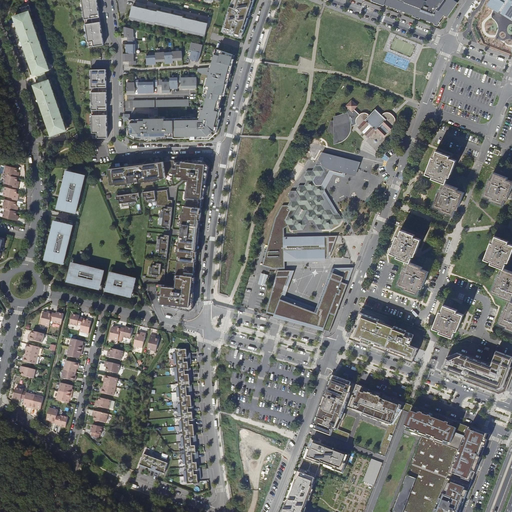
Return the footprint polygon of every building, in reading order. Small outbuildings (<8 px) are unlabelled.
[(104,44),(97,0),(82,0),(89,46),(104,44)] [(233,0),(224,27),(226,27),(225,32),(225,33),(240,38),(242,33),(244,33),(249,18),(244,16),(245,13),(251,15),(252,13),(251,13),(255,0),(233,0)] [(439,25),(444,15),(447,18),(458,2),(455,0),(429,0),(428,1),(424,0),(373,0),(439,25)] [(511,0),(490,0),(487,6),(511,22),(511,0)] [(477,4),(465,21),(471,26),(472,24),(479,28),(489,12),(477,4)] [(52,135),(66,130),(51,88),(53,88),(49,80),(48,80),(45,71),(49,69),(46,61),(28,11),(31,10),(29,5),(21,8),(23,13),(14,16),(35,75),(36,74),(37,77),(39,80),(40,83),(34,85),(52,135)] [(181,28),(206,34),(208,27),(209,23),(208,23),(133,6),(131,16),(156,22),(156,21),(181,27),(181,28)] [(131,16),(130,19),(155,25),(156,24),(180,30),(180,31),(205,37),(206,34),(181,28),(181,27),(156,21),(156,22),(131,16)] [(134,29),(125,27),(125,37),(128,37),(128,41),(129,41),(129,44),(127,44),(126,54),(123,54),(123,61),(129,61),(129,65),(136,65),(136,61),(134,61),(134,54),(135,54),(136,44),(135,44),(135,41),(135,37),(134,37),(134,29)] [(203,45),(193,42),(191,50),(192,50),(190,59),(199,61),(203,45)] [(130,118),(129,113),(124,113),(124,119),(129,119),(129,127),(129,132),(135,136),(138,137),(143,137),(157,137),(167,137),(167,136),(174,136),(174,137),(191,137),(204,137),(204,139),(210,139),(211,138),(209,137),(214,132),(215,134),(216,132),(218,127),(216,126),(222,108),(220,107),(218,107),(221,94),(223,95),(225,96),(234,64),(235,59),(233,59),(234,55),(219,50),(217,56),(215,56),(212,68),(198,68),(197,72),(210,76),(199,113),(201,113),(200,118),(198,117),(179,117),(179,121),(174,121),(174,119),(169,119),(168,117),(137,118),(137,119),(130,120),(130,118)] [(156,55),(147,56),(147,65),(156,64),(156,62),(165,61),(166,63),(173,63),(173,60),(183,60),(182,51),(173,52),(165,53),(165,52),(156,53),(156,55)] [(107,70),(92,70),(93,138),(108,138),(107,70)] [(163,79),(160,79),(160,86),(163,86),(164,92),(171,92),(171,88),(179,88),(179,82),(183,81),(183,88),(198,87),(198,77),(183,77),(182,75),(179,75),(179,77),(171,77),(171,81),(163,81),(163,79)] [(135,82),(127,82),(127,93),(135,93),(135,87),(139,87),(139,93),(155,93),(154,86),(158,86),(158,79),(154,79),(154,82),(139,82),(139,80),(135,80),(135,82)] [(356,124),(356,125),(358,126),(359,126),(357,128),(368,139),(370,137),(370,141),(373,141),(373,142),(374,144),(374,145),(375,145),(377,145),(378,144),(378,143),(378,141),(381,141),(381,137),(383,139),(394,128),(392,126),(393,125),(394,126),(394,125),(395,123),(395,121),(395,120),(394,118),(393,117),(392,116),(391,115),(389,114),(388,114),(386,114),(384,115),(383,116),(384,116),(383,117),(376,110),(368,117),(367,117),(368,116),(367,115),(365,115),(363,115),(361,115),(359,116),(353,111),(357,107),(352,102),(346,107),(348,109),(343,113),(341,111),(343,116),(334,118),(334,122),(331,123),(329,131),(334,134),(334,142),(336,142),(338,141),(339,140),(341,140),(343,138),(344,137),(345,136),(346,134),(347,133),(348,131),(348,130),(348,129),(348,128),(348,127),(348,125),(356,124)] [(339,140),(338,141),(336,142),(334,142),(334,134),(329,131),(331,123),(334,122),(334,118),(333,118),(333,121),(330,122),(327,132),(333,135),(333,145),(337,144),(339,144),(341,143),(343,142),(345,140),(346,139),(347,138),(349,136),(350,134),(350,132),(351,130),(351,129),(351,127),(356,125),(356,124),(348,125),(348,127),(348,128),(348,129),(348,130),(348,131),(347,133),(346,134),(345,136),(344,137),(343,138),(341,140),(339,140)] [(458,209),(459,206),(460,202),(461,200),(464,193),(459,191),(457,190),(458,188),(446,184),(448,177),(450,177),(451,174),(453,170),(456,160),(452,159),(450,158),(450,156),(437,151),(435,158),(433,157),(426,174),(433,177),(433,178),(445,183),(442,190),(440,190),(434,206),(441,209),(440,211),(453,215),(456,208),(458,209)] [(317,162),(315,166),(313,171),(307,171),(304,176),(307,181),(304,185),(299,186),(296,191),(291,191),(288,195),(291,200),(288,205),(282,205),(276,217),(262,266),(273,268),(278,268),(285,268),(285,261),(285,259),(325,258),(329,258),(329,235),(285,236),(284,228),(289,225),(291,230),(303,229),(308,220),(314,220),(319,229),(331,229),(334,224),(339,224),(342,219),(339,214),(336,214),(323,193),(325,190),(324,190),(322,185),(330,171),(343,174),(347,160),(322,153),(317,162)] [(207,179),(209,167),(203,161),(192,160),(192,163),(170,160),(170,161),(159,162),(158,161),(152,162),(152,163),(144,164),(144,163),(128,165),(128,166),(120,167),(120,166),(114,167),(114,168),(109,169),(111,185),(116,184),(116,186),(133,183),(133,182),(140,181),(140,182),(161,180),(161,178),(165,178),(165,176),(169,175),(169,173),(175,174),(175,177),(182,177),(182,180),(188,180),(187,190),(186,190),(185,199),(186,199),(185,207),(184,212),(183,212),(181,228),(182,228),(181,236),(180,236),(178,256),(179,256),(178,264),(177,264),(175,280),(176,280),(175,288),(165,286),(165,285),(158,284),(158,286),(156,286),(155,292),(160,304),(165,304),(165,305),(190,311),(193,309),(194,292),(192,292),(193,282),(195,282),(195,277),(193,277),(195,258),(197,258),(197,251),(196,251),(197,244),(198,244),(200,227),(199,227),(199,219),(201,220),(202,213),(200,213),(202,194),(204,194),(206,188),(203,187),(204,178),(207,179)] [(322,185),(324,190),(333,175),(344,178),(345,173),(356,176),(358,169),(360,163),(347,160),(343,174),(330,171),(322,185)] [(303,166),(297,163),(290,176),(296,179),(303,166)] [(6,174),(18,177),(19,173),(17,173),(17,171),(18,168),(6,165),(4,174),(6,174)] [(77,202),(81,184),(83,185),(85,176),(82,176),(82,174),(67,170),(65,180),(67,180),(62,199),(61,198),(58,208),(73,212),(74,210),(76,211),(78,203),(77,202)] [(511,181),(509,180),(507,180),(508,178),(495,173),(492,180),(490,179),(484,196),(491,199),(490,200),(503,205),(506,198),(508,199),(508,197),(509,195),(511,189),(511,188),(511,181)] [(9,184),(18,186),(19,183),(17,182),(17,181),(18,177),(6,174),(4,183),(9,184)] [(9,197),(18,199),(19,195),(16,195),(17,193),(18,190),(9,187),(6,187),(4,195),(9,197)] [(167,190),(155,192),(156,200),(156,202),(156,204),(169,206),(173,207),(173,201),(170,200),(167,190)] [(336,214),(339,214),(325,190),(323,193),(336,214)] [(155,192),(154,191),(143,192),(144,197),(146,196),(147,200),(149,199),(149,201),(156,200),(155,192)] [(139,193),(116,196),(117,200),(119,200),(120,203),(122,203),(122,204),(135,203),(135,201),(138,201),(137,198),(139,197),(139,193)] [(5,208),(17,211),(18,207),(16,207),(16,205),(17,202),(8,200),(5,199),(3,208),(5,208)] [(170,229),(173,207),(169,206),(168,208),(165,208),(164,210),(163,210),(161,223),(163,223),(162,226),(166,226),(165,228),(170,229)] [(3,217),(17,221),(19,215),(16,215),(17,213),(17,211),(5,208),(3,217)] [(64,253),(69,235),(70,235),(73,226),(70,226),(70,224),(55,220),(53,231),(54,231),(50,249),(48,249),(46,259),(61,263),(61,261),(64,261),(66,253),(64,253)] [(429,271),(424,270),(422,269),(422,267),(411,262),(413,255),(415,256),(416,253),(418,249),(418,247),(421,239),(417,238),(414,237),(415,235),(402,230),(399,237),(397,236),(391,252),(398,255),(397,257),(410,262),(407,269),(405,269),(399,285),(405,288),(405,289),(418,294),(420,287),(422,288),(424,285),(425,281),(426,279),(429,271)] [(507,326),(506,328),(511,330),(511,300),(511,301),(511,300),(511,271),(504,268),(507,261),(509,262),(510,258),(511,255),(511,254),(511,244),(508,243),(509,241),(502,239),(504,233),(498,230),(493,243),(491,242),(485,259),(492,262),(491,264),(503,268),(500,275),(499,275),(492,291),(499,294),(499,296),(511,300),(508,308),(506,307),(500,324),(507,326)] [(167,257),(169,235),(165,234),(164,236),(161,236),(161,239),(159,238),(158,252),(159,252),(159,254),(162,255),(162,257),(167,257)] [(329,258),(330,258),(338,235),(329,235),(329,258)] [(104,272),(96,270),(97,269),(90,267),(86,266),(85,267),(82,267),(82,265),(74,263),(73,266),(72,265),(68,280),(78,283),(78,281),(101,287),(104,272)] [(157,275),(160,275),(161,268),(161,264),(156,263),(156,266),(153,265),(153,268),(151,268),(150,274),(157,275)] [(348,284),(354,267),(332,268),(317,307),(286,296),(285,297),(292,299),(291,303),(294,304),(295,302),(309,307),(308,309),(311,310),(312,307),(319,309),(330,277),(348,284)] [(166,268),(161,268),(160,275),(157,275),(156,279),(164,280),(166,268)] [(278,270),(276,276),(290,275),(287,285),(289,286),(295,270),(285,270),(285,268),(278,268),(278,270)] [(261,273),(258,284),(265,287),(269,275),(261,273)] [(135,278),(126,275),(125,278),(110,275),(107,288),(122,292),(121,293),(132,296),(136,281),(134,280),(135,278)] [(292,299),(285,297),(286,296),(289,286),(287,285),(290,275),(276,276),(269,304),(272,305),(269,313),(274,314),(323,328),(323,330),(326,323),(332,326),(348,284),(330,277),(319,309),(312,307),(311,310),(308,309),(309,307),(295,302),(294,304),(291,303),(292,299)] [(460,324),(461,322),(464,314),(457,312),(458,310),(451,307),(453,301),(447,299),(442,312),(440,312),(434,328),(441,331),(441,332),(453,337),(456,330),(458,331),(459,328),(460,324)] [(41,324),(49,326),(51,320),(53,313),(49,312),(49,313),(47,313),(44,312),(41,324)] [(56,314),(53,313),(51,320),(55,321),(54,322),(62,324),(64,314),(57,312),(56,314)] [(418,348),(410,345),(414,334),(406,332),(407,330),(395,326),(394,327),(379,321),(380,320),(360,312),(358,319),(359,319),(354,332),(353,332),(351,338),(362,342),(363,339),(382,346),(382,345),(387,347),(386,347),(407,355),(405,359),(412,361),(413,358),(415,358),(418,348)] [(82,326),(83,318),(81,318),(80,317),(80,316),(72,314),(70,324),(78,326),(78,325),(82,326)] [(274,317),(323,330),(323,328),(274,314),(274,317)] [(89,334),(92,322),(88,321),(87,320),(87,319),(83,318),(82,326),(80,332),(89,334)] [(326,323),(323,330),(330,332),(332,326),(326,323)] [(109,339),(118,341),(120,335),(121,328),(118,327),(117,328),(116,328),(112,327),(109,339)] [(121,328),(120,335),(123,336),(123,337),(130,339),(133,329),(126,327),(125,328),(121,328)] [(45,334),(33,331),(32,334),(31,336),(29,335),(28,339),(42,343),(45,334)] [(140,335),(137,334),(134,346),(143,348),(146,334),(142,333),(142,335),(140,335)] [(154,338),(155,336),(151,335),(148,349),(156,351),(159,339),(156,338),(154,338)] [(83,345),(84,341),(78,340),(72,338),(70,347),(83,350),(84,347),(83,346),(83,345)] [(363,339),(362,342),(405,359),(407,355),(386,347),(387,347),(382,345),(382,346),(363,339)] [(40,347),(27,344),(26,348),(27,348),(27,350),(26,353),(38,356),(40,347)] [(82,354),(83,350),(70,347),(68,356),(79,359),(80,355),(81,354),(82,354)] [(116,349),(112,348),(111,352),(110,353),(108,353),(107,356),(121,360),(124,351),(116,349)] [(412,361),(413,362),(415,359),(421,361),(425,351),(418,348),(415,358),(413,358),(412,361)] [(191,362),(191,353),(187,354),(187,349),(176,350),(176,353),(173,353),(174,366),(177,365),(177,369),(175,369),(176,381),(178,381),(179,386),(176,386),(177,398),(180,397),(180,403),(178,403),(179,415),(181,414),(182,419),(179,419),(180,431),(183,431),(183,436),(181,436),(182,447),(184,447),(185,453),(182,453),(183,464),(186,464),(186,470),(184,470),(185,482),(187,481),(188,484),(199,483),(198,479),(202,479),(201,470),(198,470),(197,464),(197,462),(199,462),(198,453),(196,454),(196,452),(196,448),(196,446),(197,446),(196,437),(195,437),(195,435),(194,431),(194,429),(196,429),(195,420),(193,420),(193,414),(193,412),(194,412),(193,403),(192,403),(191,396),(193,396),(192,387),(191,387),(190,379),(192,379),(191,370),(189,370),(189,368),(189,364),(188,362),(191,362)] [(457,352),(447,357),(443,369),(461,376),(467,378),(466,381),(499,394),(506,391),(511,375),(511,366),(510,366),(511,362),(511,356),(497,350),(491,365),(457,352)] [(38,356),(26,353),(25,356),(25,358),(24,357),(23,361),(36,364),(38,356)] [(77,367),(79,368),(80,364),(66,360),(64,369),(76,372),(77,369),(77,367)] [(120,365),(106,361),(105,365),(107,366),(107,367),(106,371),(118,373),(120,365)] [(30,378),(34,378),(36,370),(22,366),(21,370),(23,370),(23,372),(22,375),(30,378)] [(75,375),(76,372),(64,369),(62,378),(75,381),(76,377),(75,377),(75,375)] [(118,379),(105,375),(104,379),(105,379),(105,381),(104,384),(116,387),(118,379)] [(311,428),(316,430),(318,424),(317,423),(316,425),(314,424),(316,421),(318,421),(319,416),(318,415),(320,408),(322,409),(326,398),(324,398),(327,391),(329,392),(331,386),(329,386),(331,380),(333,381),(334,378),(332,377),(333,375),(331,375),(311,428)] [(316,430),(347,442),(350,434),(338,429),(342,420),(343,421),(346,414),(344,413),(342,412),(344,406),(346,407),(364,414),(363,416),(376,420),(377,419),(383,421),(382,423),(381,425),(388,427),(395,430),(403,411),(404,407),(350,386),(352,383),(333,375),(332,377),(334,378),(333,381),(331,380),(329,386),(331,386),(329,392),(327,391),(324,398),(326,398),(322,409),(320,408),(318,415),(319,416),(318,421),(316,421),(314,424),(316,425),(317,423),(318,424),(316,430)] [(59,391),(72,394),(73,391),(72,390),(72,389),(73,386),(61,383),(59,391)] [(406,412),(410,413),(411,409),(485,437),(480,450),(483,451),(490,435),(409,404),(352,383),(350,386),(404,407),(403,411),(406,412)] [(116,387),(104,384),(103,387),(103,389),(102,389),(101,393),(114,396),(116,387)] [(21,398),(25,399),(27,393),(27,392),(23,391),(24,389),(16,388),(14,398),(21,400),(21,398)] [(71,398),(72,394),(59,391),(57,400),(61,401),(69,403),(69,400),(70,398),(71,398)] [(32,408),(35,395),(27,393),(25,399),(24,405),(27,405),(29,406),(28,407),(32,408)] [(41,409),(44,397),(35,395),(32,408),(36,409),(36,408),(38,408),(41,409)] [(112,400),(99,397),(99,401),(98,402),(96,402),(95,406),(109,409),(110,409),(113,409),(115,401),(112,400)] [(51,422),(55,423),(57,416),(58,410),(50,408),(47,420),(51,421),(52,421),(51,422)] [(485,437),(411,409),(410,413),(404,428),(422,435),(392,511),(460,511),(483,451),(480,450),(485,437)] [(108,414),(94,410),(93,414),(95,415),(95,416),(94,420),(106,423),(108,414)] [(61,417),(57,416),(55,423),(59,424),(58,426),(66,427),(68,417),(61,416),(61,417)] [(103,427),(93,425),(91,432),(92,432),(92,436),(99,438),(100,434),(101,435),(103,427)] [(395,430),(388,427),(377,454),(385,457),(395,430)] [(303,511),(310,494),(316,479),(314,478),(320,463),(343,473),(350,454),(319,443),(319,441),(311,438),(286,503),(289,504),(287,509),(284,508),(283,511),(303,511)] [(145,452),(140,466),(144,468),(145,466),(146,467),(150,468),(152,469),(151,470),(160,474),(160,472),(164,473),(168,463),(165,462),(166,460),(156,456),(155,458),(150,456),(151,454),(145,452)] [(382,463),(371,459),(363,481),(374,485),(382,463)]
